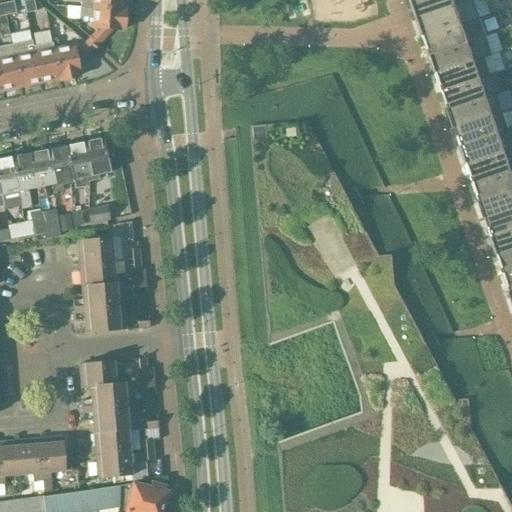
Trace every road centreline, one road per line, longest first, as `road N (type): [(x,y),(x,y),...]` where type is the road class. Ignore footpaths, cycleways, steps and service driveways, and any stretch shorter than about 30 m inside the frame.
road 1 (secondary): [(227,511),(190,82)]
road 2 (residential): [(407,40),(511,345)]
road 3 (secondary): [(152,87),(168,152),(188,341)]
road 4 (residential): [(206,36),(407,40)]
road 5 (secondary): [(188,341),(203,511)]
road 6 (residential): [(0,119),(152,87)]
road 7 (residential): [(59,350),(188,341)]
